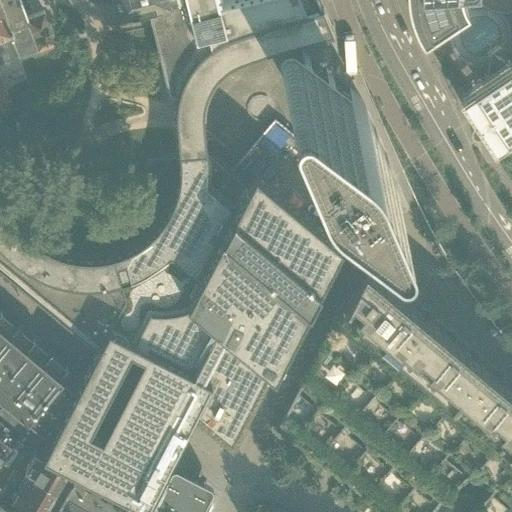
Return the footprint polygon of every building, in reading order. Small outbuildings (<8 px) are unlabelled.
[(20,0),(0,0),(0,5),(8,31),(18,56),(55,42),(43,13),(27,19),(20,0)] [(193,55),(198,50),(188,8),(185,9),(182,0),(113,0),(117,14),(147,7),(167,90),(176,92),(178,83),(181,76),(184,69),(187,64),(193,55)] [(174,112),(174,118),(175,124),(177,149),(205,146),(203,123),(202,110),(202,109),(202,105),(202,102),(203,98),(204,95),(204,93),(205,90),(207,87),(208,84),(211,79),(213,76),(214,77),(215,75),(217,72),(219,70),(222,67),(225,65),(229,62),(232,60),(236,58),(240,56),(267,47),(287,41),(303,36),(319,32),(333,29),(322,2),(319,2),(317,0),(219,0),(188,8),(198,50),(193,55),(187,64),(184,69),(181,76),(178,83),(176,92),(175,98),(174,104),(174,110),(174,112)] [(219,0),(182,0),(185,9),(188,8),(219,0)] [(511,0),(406,0),(410,9),(414,18),(419,26),(423,23),(458,0),(495,0),(494,3),(493,3),(492,3),(490,4),(489,5),(488,5),(488,6),(487,7),(487,9),(487,10),(487,11),(487,12),(487,13),(488,14),(488,15),(489,15),(490,16),(491,16),(491,17),(492,17),(493,17),(494,17),(495,17),(496,17),(496,16),(497,16),(498,15),(499,14),(500,13),(500,12),(500,11),(501,10),(500,9),(500,8),(510,0),(511,0),(511,53),(506,58),(485,72),(482,74),(473,80),(470,82),(468,83),(462,87),(461,88),(459,89),(461,93),(468,102),(470,106),(469,107),(466,109),(465,113),(467,116),(469,118),(473,119),(476,118),(477,117),(480,121),(486,130),(489,134),(490,133),(491,132),(500,126),(502,125),(511,119),(511,118),(511,0)] [(0,5),(0,105),(10,102),(5,90),(0,76),(0,62),(3,61),(0,53),(0,33),(8,31),(0,5)] [(278,57),(305,121),(308,126),(311,131),(313,134),(315,137),(319,140),(322,143),(379,185),(381,186),(383,187),(385,187),(386,187),(387,187),(389,186),(390,186),(391,185),(392,184),(393,183),(393,182),(394,180),(394,179),(395,177),(394,175),(394,174),(367,110),(361,99),(348,87),(298,50),(293,46),(291,45),(289,44),(288,44),(286,44),(285,44),(283,45),(282,45),(281,46),(280,47),(279,49),(278,50),(278,51),(278,53),(277,54),(278,56),(278,57)] [(94,333),(99,337),(94,346),(91,352),(80,373),(75,384),(42,448),(40,450),(43,451),(68,464),(74,467),(80,470),(81,471),(133,498),(153,459),(152,458),(156,452),(166,460),(171,449),(182,428),(190,413),(232,448),(333,252),(339,238),(252,165),(246,179),(207,146),(177,149),(177,155),(178,164),(177,172),(176,180),(174,188),(172,196),(168,204),(165,210),(160,218),(155,224),(149,230),(143,235),(136,240),(129,244),(122,247),(113,250),(104,253),(115,292),(94,333)] [(0,244),(5,249),(12,255),(20,261),(29,266),(38,271),(32,281),(94,333),(115,292),(104,253),(98,254),(92,254),(85,254),(79,254),(73,253),(67,252),(60,250),(54,248),(48,245),(42,242),(36,238),(30,234),(25,229),(19,224),(14,219),(14,220),(11,217),(9,213),(7,210),(4,207),(2,204),(0,200),(0,244)] [(295,386),(277,421),(291,433),(294,430),(307,441),(321,452),(328,458),(341,469),(338,472),(363,493),(366,490),(379,501),(390,510),(397,502),(399,499),(404,493),(426,511),(424,511),(428,511),(433,507),(464,470),(469,464),(477,470),(475,473),(481,479),(484,476),(492,482),(486,489),(466,511),(511,511),(511,383),(503,376),(501,374),(479,356),(477,354),(466,344),(431,315),(429,314),(423,308),(397,287),(383,275),(381,274),(361,257),(354,270),(340,298),(295,386)] [(0,393),(6,399),(0,405),(0,413),(42,448),(75,384),(21,339),(0,321),(0,393)] [(16,439),(4,431),(0,435),(0,461),(10,446),(16,439)] [(25,445),(14,460),(26,467),(54,485),(64,467),(42,453),(41,456),(25,445)] [(0,481),(9,466),(4,464),(15,451),(10,446),(0,461),(0,481)] [(207,511),(211,504),(212,502),(212,501),(212,500),(211,499),(210,498),(207,495),(210,489),(211,488),(211,487),(211,486),(211,485),(210,485),(210,484),(208,483),(174,465),(167,459),(166,460),(156,452),(152,458),(153,459),(133,498),(135,498),(130,507),(140,511),(207,511)] [(12,509),(10,511),(38,511),(54,485),(26,467),(10,494),(12,496),(17,499),(11,509),(12,509)] [(107,511),(111,506),(111,505),(102,500),(91,494),(74,483),(69,493),(57,511),(107,511)] [(0,511),(10,511),(12,509),(11,509),(17,499),(12,496),(7,504),(0,498),(0,511)]
